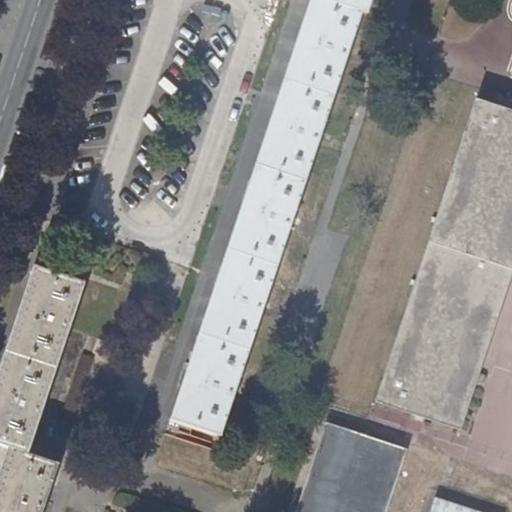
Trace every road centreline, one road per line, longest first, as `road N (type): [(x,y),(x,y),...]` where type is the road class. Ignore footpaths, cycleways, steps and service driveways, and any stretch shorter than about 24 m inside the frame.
road 1 (unknown): [(186,250),(125,453)]
road 2 (secondary): [(41,0),(0,122)]
